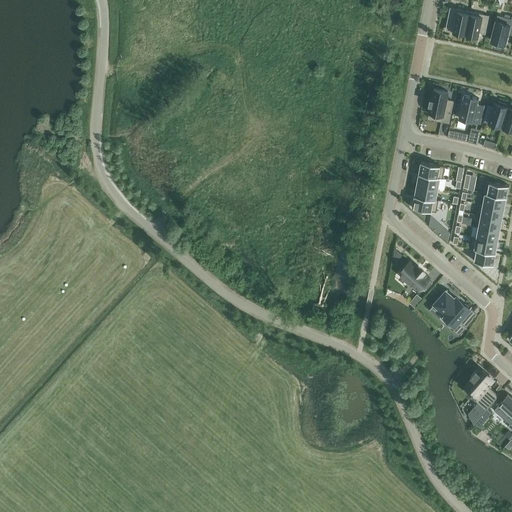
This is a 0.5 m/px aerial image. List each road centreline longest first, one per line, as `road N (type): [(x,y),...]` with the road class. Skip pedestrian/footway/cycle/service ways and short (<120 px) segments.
road 1 (unclassified): [(464,511),(435,478),(385,376),(359,355),(222,292),(108,187),(95,143),(102,0)]
road 2 (residential): [(511,370),(491,352),(494,310),(387,215),(403,135)]
road 3 (residential): [(403,135),(429,0)]
